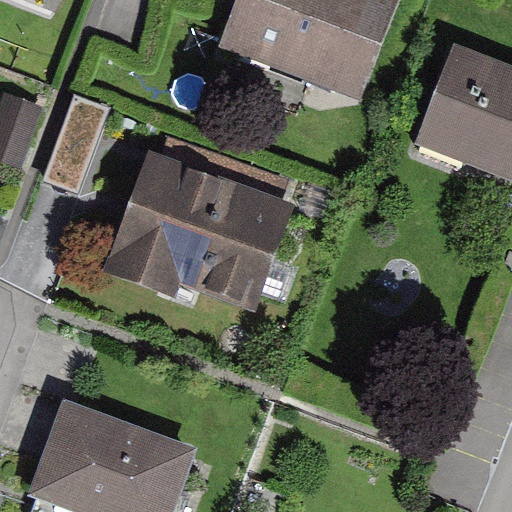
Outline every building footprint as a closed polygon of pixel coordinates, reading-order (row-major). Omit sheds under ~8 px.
[(399,0),(237,0),(222,42),(363,95),(399,0)] [(511,61),(457,40),(418,140),(511,176),(511,61)] [(86,189),(116,104),(81,91),(50,176),(86,189)] [(45,108),(5,94),(0,107),(0,159),(24,168),(45,108)] [(158,150),(150,146),(106,268),(178,294),(182,281),(257,308),(295,201),(285,197),(292,177),(165,132),(158,150)] [(175,511),(201,444),(64,395),(29,492),(84,511),(175,511)]
